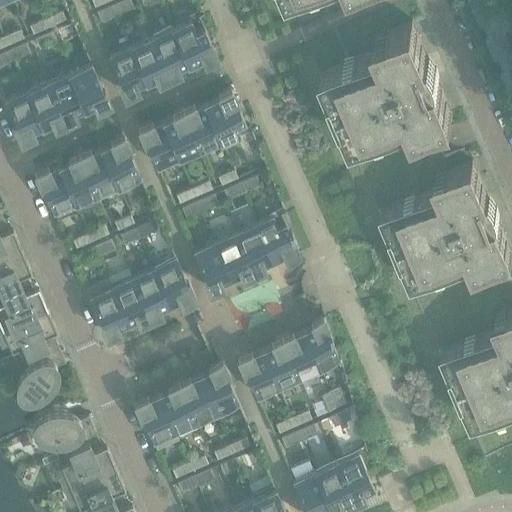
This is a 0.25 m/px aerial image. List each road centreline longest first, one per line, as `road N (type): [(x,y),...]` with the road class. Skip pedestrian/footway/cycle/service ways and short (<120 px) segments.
road 1 (primary): [(488,511),(266,0)]
road 2 (primary): [(207,0),(424,511)]
road 3 (residential): [(5,162),(156,511)]
road 4 (residential): [(511,172),(437,0)]
